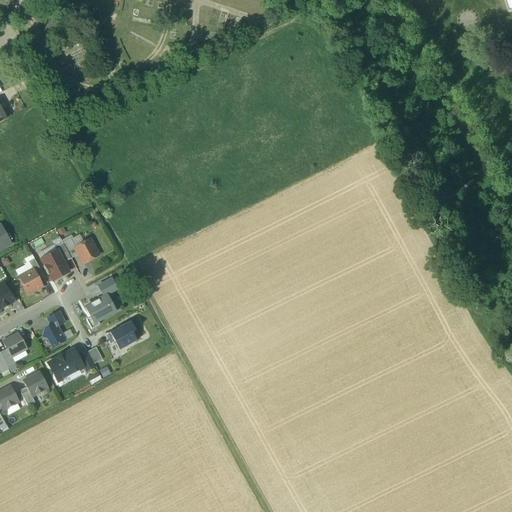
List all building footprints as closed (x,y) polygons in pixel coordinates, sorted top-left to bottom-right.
[(511,142),(503,148),(511,161),(511,142)] [(0,251),(11,245),(6,235),(0,237),(0,251)] [(75,248),(70,240),(63,244),(71,259),(78,255),(75,248)] [(99,256),(90,240),(75,248),(78,255),(84,264),(99,256)] [(63,244),(55,248),(56,252),(57,252),(63,263),(71,259),(63,244)] [(63,263),(57,252),(56,252),(41,260),(45,267),(44,267),(48,275),(49,275),(53,281),(68,273),(63,263)] [(42,275),(34,259),(29,262),(33,271),(37,278),(42,275)] [(37,278),(33,271),(19,278),(28,294),(42,287),(37,278)] [(0,289),(0,309),(13,303),(5,287),(0,289)] [(107,296),(85,308),(90,318),(94,324),(98,322),(116,312),(107,296)] [(58,313),(47,319),(51,326),(55,324),(57,328),(64,324),(58,313)] [(90,318),(86,321),(91,330),(99,325),(98,322),(94,324),(90,318)] [(130,322),(106,336),(111,345),(114,343),(119,351),(137,341),(132,333),(135,331),(130,322)] [(57,328),(55,324),(51,326),(45,330),(43,337),(47,339),(53,348),(64,342),(57,328)] [(18,334),(3,343),(6,350),(11,358),(26,350),(18,334)] [(102,360),(96,348),(87,353),(94,365),(102,360)] [(11,358),(6,350),(0,353),(0,354),(7,367),(8,369),(16,365),(11,358)] [(73,350),(48,364),(57,382),(82,369),(83,368),(77,357),(73,350)] [(87,353),(86,352),(77,357),(83,368),(82,369),(85,373),(95,368),(94,365),(87,353)] [(39,373),(23,382),(26,388),(31,397),(47,389),(39,373)] [(18,403),(10,387),(0,392),(0,406),(2,411),(18,403)] [(31,397),(26,388),(19,392),(28,407),(35,403),(31,397)]
